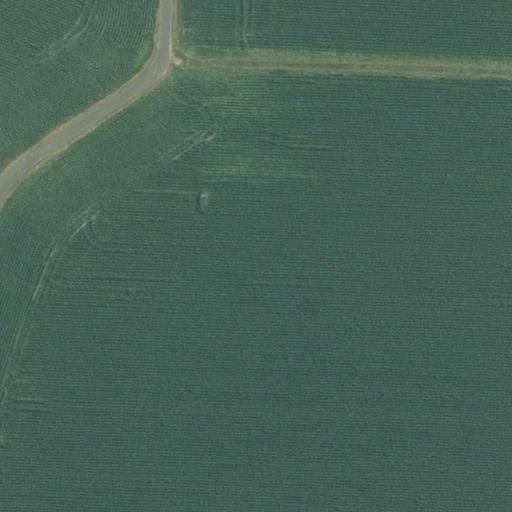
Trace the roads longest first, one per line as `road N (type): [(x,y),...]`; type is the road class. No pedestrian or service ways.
road 1 (track): [(511,71),(163,57)]
road 2 (track): [(0,187),(145,80),(163,57),(167,0)]
